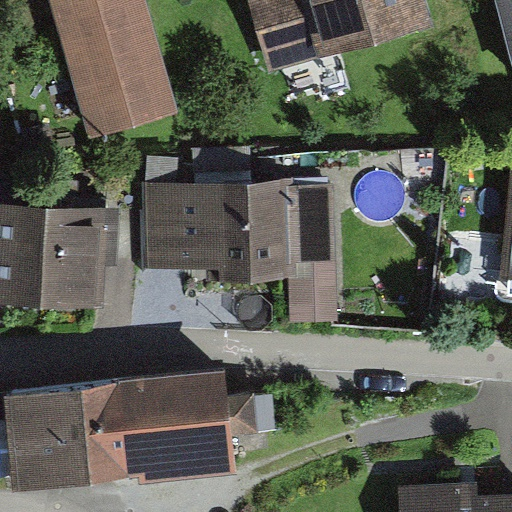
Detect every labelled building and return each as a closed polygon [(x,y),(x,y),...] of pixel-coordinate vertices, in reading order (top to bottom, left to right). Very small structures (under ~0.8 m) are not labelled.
[(110,143),(198,120),(166,0),(87,0),(74,4),(110,143)] [(244,0),(261,71),(438,30),(431,0),(244,0)] [(511,0),(497,0),(511,56),(511,0)] [(156,190),(155,273),(308,275),(309,192),(156,190)] [(125,208),(0,205),(0,312),(122,315),(125,208)] [(141,491),(237,481),(225,368),(112,379),(113,385),(5,396),(15,493),(140,480),(141,491)] [(511,511),(511,478),(405,484),(406,511),(511,511)]
